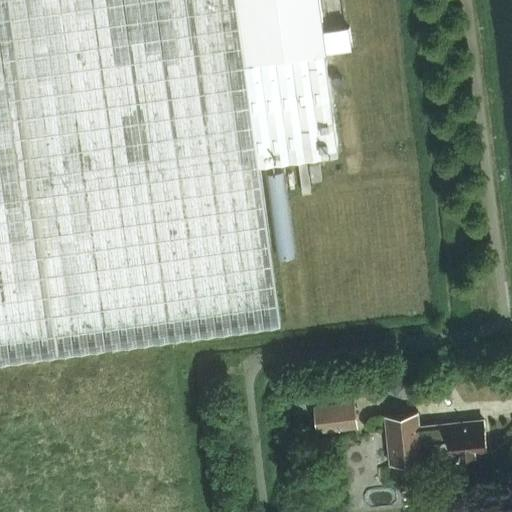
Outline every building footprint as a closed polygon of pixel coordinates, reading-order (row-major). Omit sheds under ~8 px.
[(328,50),(320,0),(0,0),(0,360),(282,321),(260,163),(340,152),(326,50),(328,50)] [(313,191),(308,161),(300,162),(304,192),(313,191)] [(321,163),(311,164),(313,180),(323,179),(321,163)] [(275,253),(294,252),(288,167),(270,168),(275,253)] [(388,392),(402,393),(402,378),(389,377),(388,392)] [(355,401),(315,406),(318,430),(358,425),(355,401)] [(485,420),(420,426),(419,411),(386,414),(391,463),(424,459),(423,455),(431,454),(431,456),(488,450),(485,420)]
